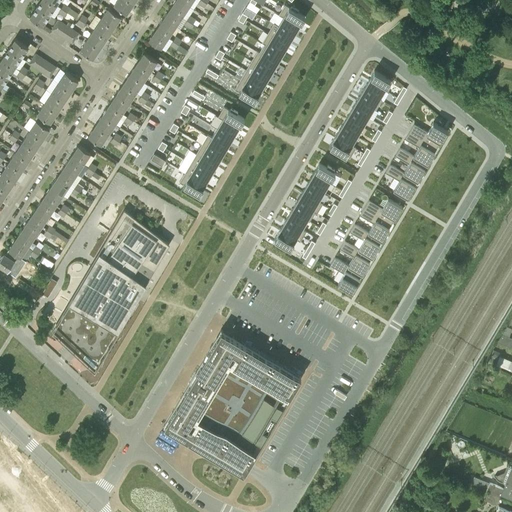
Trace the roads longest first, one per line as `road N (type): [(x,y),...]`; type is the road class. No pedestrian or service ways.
road 1 (residential): [(132,438),(369,43)]
road 2 (residential): [(369,43),(494,148),(379,352)]
road 3 (residential): [(0,230),(100,79)]
road 4 (residential): [(132,438),(0,314)]
road 5 (residential): [(95,502),(0,412)]
road 6 (residential): [(132,438),(225,511)]
